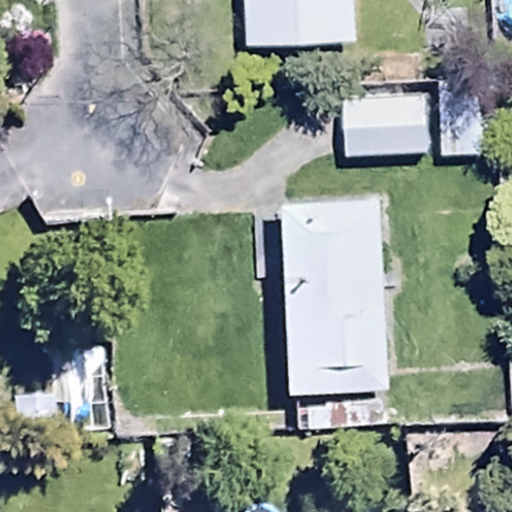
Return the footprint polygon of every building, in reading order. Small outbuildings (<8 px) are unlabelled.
[(351,0),(241,0),(244,54),(353,50),(351,0)] [(511,0),(489,0),(492,59),(511,57),(511,0)] [(489,100),(435,103),(437,163),(492,161),(489,100)] [(343,106),(344,164),(425,163),(425,105),(343,106)] [(384,204),(271,208),(279,406),(392,401),(384,204)]
